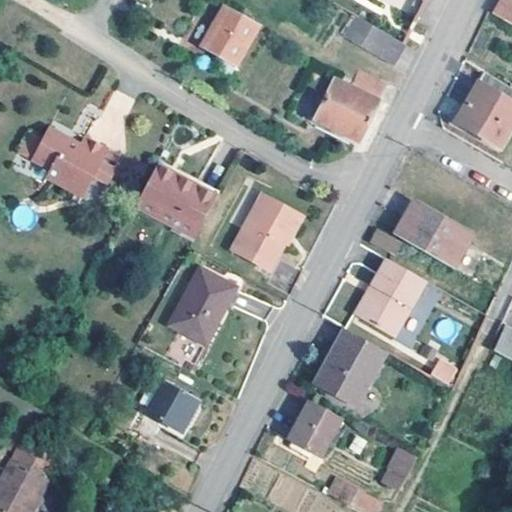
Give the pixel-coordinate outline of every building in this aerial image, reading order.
[(511,0),(500,0),(492,13),(511,25),(511,0)] [(254,25),(219,6),(198,45),(233,64),(254,25)] [(404,41),(353,12),(341,32),(393,62),(404,41)] [(385,85),(358,69),(349,87),(333,80),(314,119),(358,140),(385,85)] [(511,90),(508,88),(481,72),(454,121),(496,146),(511,118),(511,90)] [(358,140),(314,119),(311,124),(354,148),(358,140)] [(42,177),(94,205),(116,165),(101,158),(106,148),(83,137),(78,146),(65,140),(67,136),(47,125),(40,137),(29,158),(47,168),(42,177)] [(16,151),(29,158),(40,137),(26,130),(16,151)] [(47,168),(29,158),(24,167),(42,177),(47,168)] [(216,198),(157,166),(150,177),(136,203),(196,235),(216,198)] [(297,211),(261,194),(232,251),(270,270),(285,242),(282,240),(297,211)] [(407,200),(401,211),(412,218),(419,205),(407,200)] [(419,205),(412,218),(455,243),(465,248),(472,234),(419,205)] [(301,213),(297,211),(282,240),(285,242),(286,243),(301,213)] [(412,218),(401,211),(399,215),(404,218),(410,221),(412,218)] [(454,271),(465,248),(455,243),(412,218),(410,221),(404,218),(394,235),(454,271)] [(403,243),(379,228),(370,244),(395,257),(403,243)] [(426,281),(388,259),(372,288),(379,292),(362,319),(394,337),(426,281)] [(170,325),(206,345),(235,290),(200,271),(170,325)] [(379,292),(372,288),(356,315),(362,319),(379,292)] [(511,328),(506,325),(493,349),(511,359),(511,328)] [(387,354),(346,329),(315,380),(357,405),(387,354)] [(455,375),(437,365),(430,379),(447,389),(455,375)] [(204,403),(163,381),(146,411),(187,434),(204,403)] [(342,418),(309,400),(287,441),(320,459),(342,418)] [(55,460),(22,442),(0,480),(0,508),(6,511),(28,511),(49,477),(47,475),(55,460)] [(420,460),(402,450),(390,472),(409,482),(420,460)] [(409,482),(390,472),(383,484),(403,495),(409,482)] [(291,511),(306,491),(284,475),(268,496),(291,511)] [(371,511),(377,502),(334,478),(325,494),(358,511),(371,511)]
